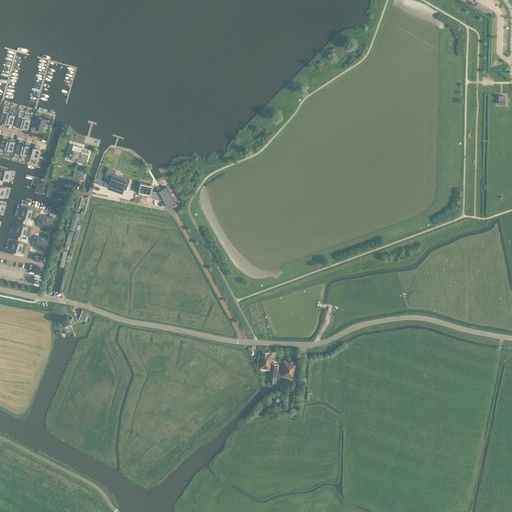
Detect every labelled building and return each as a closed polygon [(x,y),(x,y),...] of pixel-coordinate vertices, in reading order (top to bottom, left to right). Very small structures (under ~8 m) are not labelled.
[(4,105),(0,120),(5,121),(4,122),(5,122),(5,121),(7,121),(6,123),(7,123),(7,122),(12,123),(16,108),(4,105)] [(20,109),(16,124),(20,125),(20,126),(20,127),(21,125),(22,126),(22,127),(22,126),(27,127),(31,112),(20,109)] [(34,123),(36,124),(35,128),(46,131),(48,123),(47,123),(48,119),(38,116),(37,119),(35,119),(34,123)] [(7,139),(2,138),(0,146),(0,153),(10,156),(14,141),(9,140),(10,139),(9,139),(9,140),(8,140),(8,138),(7,138),(7,139)] [(22,144),(18,142),(14,157),(25,161),(29,146),(25,144),(25,143),(24,144),(23,144),(23,143),(22,144)] [(81,163),(82,162),(86,163),(89,152),(85,150),(84,151),(81,150),(82,147),(81,148),(73,146),(73,145),(73,144),(71,152),(70,152),(70,154),(69,158),(71,159),(79,161),(78,162),(79,162),(79,161),(81,162),(81,163)] [(39,148),(33,147),(29,162),(35,163),(39,148)] [(0,173),(10,176),(12,171),(0,167),(0,173)] [(107,183),(109,183),(110,184),(110,186),(117,189),(121,191),(122,188),(126,190),(130,179),(114,173),(111,172),(109,176),(107,183)] [(38,179),(34,193),(41,195),(45,181),(38,179)] [(48,182),(45,196),(52,198),(56,184),(48,182)] [(140,183),(138,192),(141,193),(140,196),(145,197),(146,194),(149,195),(151,185),(140,183)] [(55,199),(62,201),(66,187),(59,185),(55,199)] [(158,191),(164,200),(168,207),(176,203),(166,186),(158,191)] [(164,200),(158,191),(157,192),(151,191),(150,198),(164,200)] [(79,196),(74,210),(78,212),(83,197),(79,196)] [(21,206),(20,211),(31,215),(33,210),(21,206)] [(78,212),(74,210),(68,230),(73,232),(78,212)] [(30,219),(31,215),(20,211),(18,216),(30,219)] [(41,227),(46,228),(49,217),(44,215),(41,227)] [(50,230),(52,225),(54,218),(49,217),(46,228),(50,230)] [(28,227),(16,223),(15,228),(27,231),(28,227)] [(27,231),(15,228),(14,233),(25,236),(27,231)] [(73,232),(68,230),(63,250),(68,251),(73,232)] [(43,238),(38,236),(35,248),(40,249),(43,238)] [(43,238),(40,249),(44,251),(48,239),(43,238)] [(12,240),(10,245),(22,248),(23,243),(12,240)] [(22,248),(10,245),(9,250),(20,253),(22,248)] [(68,251),(63,250),(58,267),(63,268),(68,251)] [(88,311),(82,309),(79,318),(84,320),(88,311)] [(71,323),(72,322),(71,322),(71,319),(71,318),(68,316),(69,316),(68,316),(67,316),(64,316),(63,316),(64,317),(62,319),(61,319),(61,320),(62,323),(62,324),(65,326),(66,326),(68,326),(69,326),(69,325),(71,323)] [(277,364),(276,364),(271,363),(272,353),(268,352),(262,351),(260,367),(271,369),(270,376),(275,377),(277,364)] [(295,378),(297,362),(283,360),(281,370),(278,369),(277,375),(285,376),(295,378)] [(285,386),(281,385),(280,391),(277,393),(279,397),(284,392),(285,386)]
